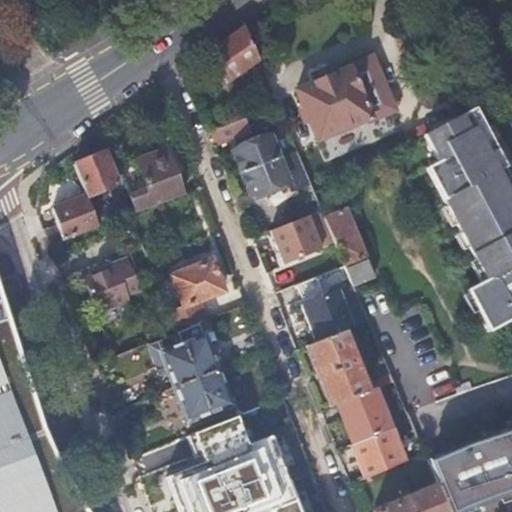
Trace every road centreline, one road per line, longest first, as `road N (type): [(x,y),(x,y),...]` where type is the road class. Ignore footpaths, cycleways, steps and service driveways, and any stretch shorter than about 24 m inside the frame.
road 1 (residential): [(339,511),(157,46)]
road 2 (residential): [(117,511),(0,223)]
road 3 (tertiary): [(0,140),(157,46)]
